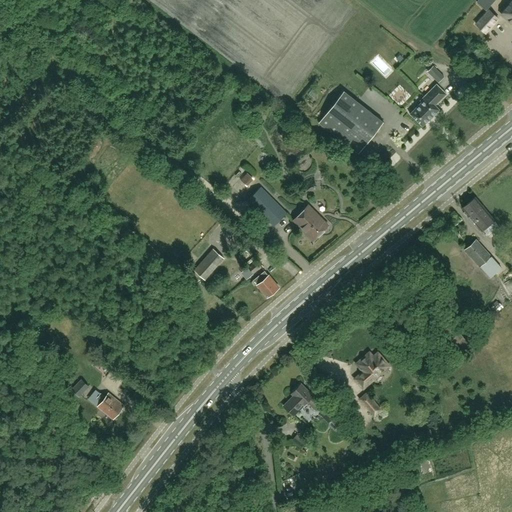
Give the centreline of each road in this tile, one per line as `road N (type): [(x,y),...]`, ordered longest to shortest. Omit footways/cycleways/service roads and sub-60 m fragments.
road 1 (primary): [(222,380),(511,128)]
road 2 (primary): [(117,511),(222,380)]
road 3 (unclassified): [(273,511),(260,419),(222,380)]
